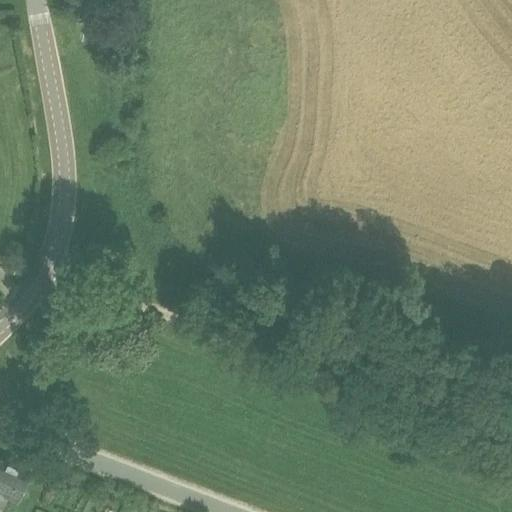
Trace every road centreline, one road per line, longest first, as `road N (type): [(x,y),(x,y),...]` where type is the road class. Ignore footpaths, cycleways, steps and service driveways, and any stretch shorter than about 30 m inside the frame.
road 1 (tertiary): [(0,330),(38,292),(61,219),(64,171),(37,0)]
road 2 (unclassified): [(226,511),(0,425)]
